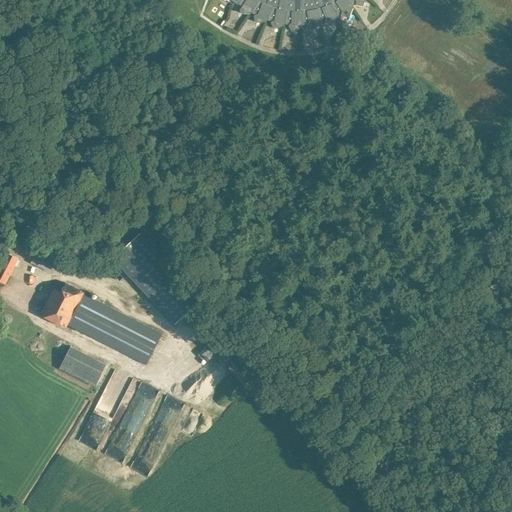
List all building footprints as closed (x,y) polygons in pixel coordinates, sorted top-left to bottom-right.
[(231,0),(238,5),(240,3),(242,6),(239,10),(251,12),(255,15),(256,21),(268,20),(271,21),(274,28),(278,26),(279,27),(286,23),(289,24),(293,31),(304,24),(307,24),(312,29),(315,27),(316,28),(322,22),(324,21),(330,25),(333,21),(334,22),(338,14),(341,13),(348,17),(350,12),(351,12),(353,5),(356,3),(363,5),(364,1),(365,1),(365,0),(231,0)] [(142,234),(115,260),(175,324),(202,299),(142,234)] [(37,251),(31,262),(43,268),(49,257),(37,251)] [(3,282),(6,283),(18,258),(8,252),(0,267),(0,280),(2,282),(2,283),(3,283),(3,282)] [(56,261),(52,267),(58,269),(61,264),(56,261)] [(107,268),(100,280),(108,285),(116,273),(107,268)] [(162,334),(83,293),(84,291),(74,287),(66,282),(61,291),(54,287),(41,314),(66,327),(68,323),(116,348),(147,363),(162,334)] [(183,386),(220,352),(208,339),(171,373),(183,386)] [(107,365),(71,345),(59,368),(95,386),(107,365)]
